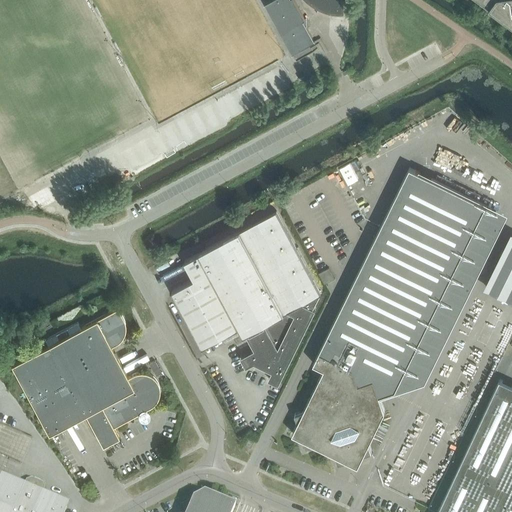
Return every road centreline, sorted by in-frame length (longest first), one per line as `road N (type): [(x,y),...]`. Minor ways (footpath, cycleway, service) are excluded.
road 1 (unclassified): [(400,81),(117,232)]
road 2 (unclassified): [(212,471),(213,414),(117,232)]
